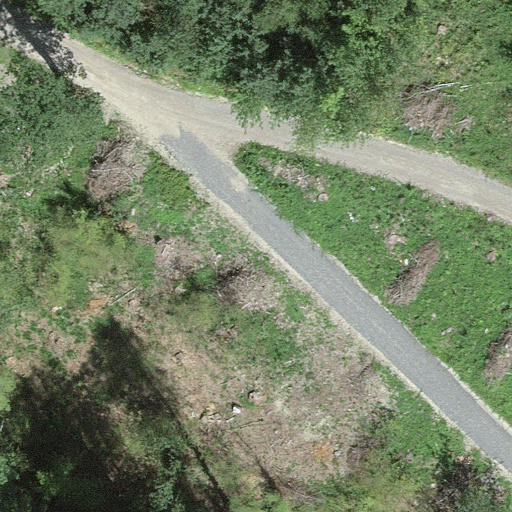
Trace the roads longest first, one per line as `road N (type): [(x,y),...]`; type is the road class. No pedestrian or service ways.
road 1 (track): [(511,208),(367,143),(170,114),(0,17)]
road 2 (track): [(170,114),(511,425)]
